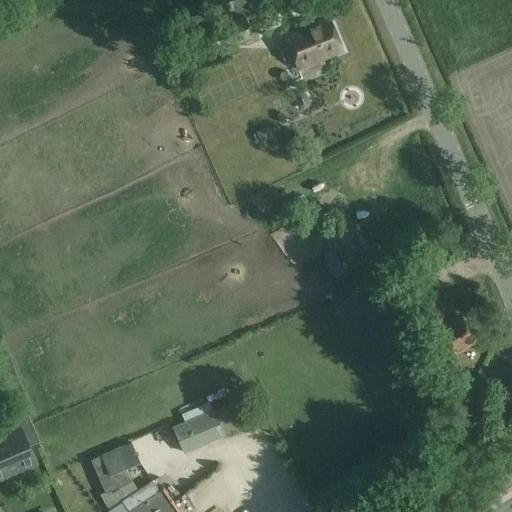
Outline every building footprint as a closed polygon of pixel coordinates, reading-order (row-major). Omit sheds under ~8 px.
[(263,0),(229,0),(224,2),(228,11),(247,2),(251,10),(265,4),(263,0)] [(218,49),(253,36),(245,16),(211,29),(218,49)] [(342,50),(328,16),(283,34),(288,46),(280,49),(283,58),(292,55),(297,68),(342,50)] [(207,47),(202,49),(204,56),(210,54),(207,47)] [(301,91),(296,94),(295,98),(299,106),(303,108),(308,106),(309,101),(305,93),(301,91)] [(261,142),(271,137),(267,127),(256,132),(257,133),(253,135),(256,142),(260,141),(261,142)] [(404,264),(399,255),(386,262),(391,270),(404,264)] [(474,339),(459,316),(447,324),(434,303),(420,312),(433,332),(430,335),(445,358),(474,339)] [(214,408),(190,418),(172,426),(184,452),(224,435),(223,433),(216,413),(214,408)] [(216,413),(223,433),(236,427),(228,408),(216,413)] [(0,436),(0,481),(39,464),(31,446),(40,442),(28,415),(10,422),(14,430),(0,436)] [(130,437),(163,432),(161,416),(127,421),(130,437)] [(132,444),(93,460),(107,492),(130,481),(124,469),(140,462),(132,444)] [(71,456),(51,460),(56,484),(76,480),(71,456)] [(111,510),(109,511),(110,511),(177,511),(162,490),(161,490),(154,480),(138,490),(123,501),(123,502),(111,510)] [(65,510),(79,506),(73,487),(59,491),(65,510)]
